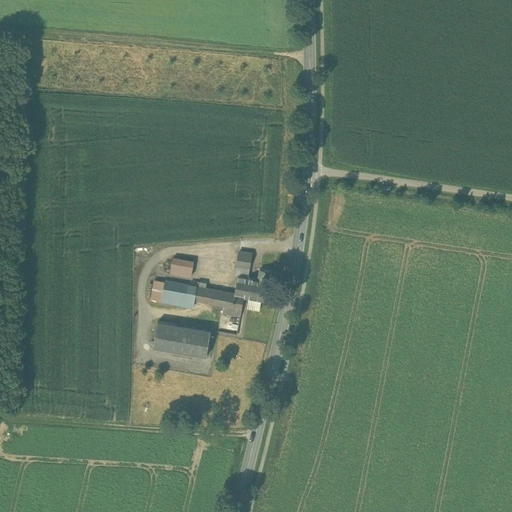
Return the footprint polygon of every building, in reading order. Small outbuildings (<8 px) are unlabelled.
[(252,254),(239,252),(237,266),(249,268),(252,254)] [(173,258),(170,273),(191,277),(194,262),(173,258)] [(248,277),(249,268),(237,266),(235,275),(238,276),(248,277)] [(258,279),(253,278),(249,299),(250,299),(261,301),(266,302),(272,272),(260,270),(258,279)] [(248,277),(238,276),(235,293),(233,307),(224,306),(222,314),(240,317),(244,298),(249,299),(253,278),(248,277)] [(165,282),(154,280),(151,299),(161,301),(165,282)] [(197,286),(165,281),(165,282),(161,301),(193,307),(194,301),(194,300),(197,286)] [(197,286),(194,300),(224,306),(233,307),(235,293),(206,288),(197,286)] [(261,301),(250,299),(248,308),(259,310),(261,301)] [(211,330),(158,321),(153,347),(207,356),(211,330)]
